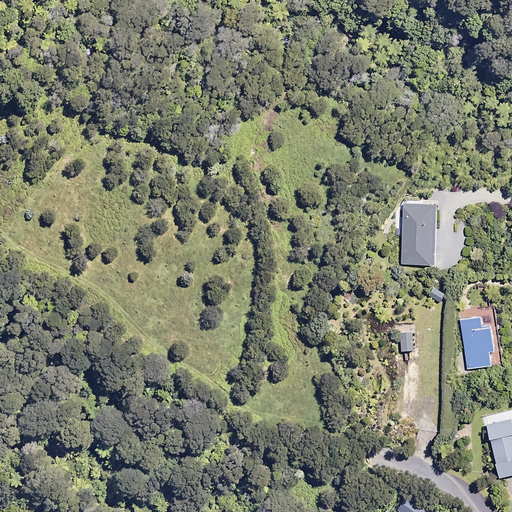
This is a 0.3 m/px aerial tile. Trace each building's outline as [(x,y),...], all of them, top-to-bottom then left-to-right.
[(404,202),(402,263),(435,264),(437,204),(404,202)] [(430,296),(440,302),(445,293),(435,287),(430,296)] [(460,319),(467,368),(492,365),(490,351),(495,350),(491,324),(483,325),(482,316),(460,319)] [(511,416),(488,423),(502,475),(511,472),(511,416)] [(431,511),(408,496),(398,510),(401,511),(431,511)]
